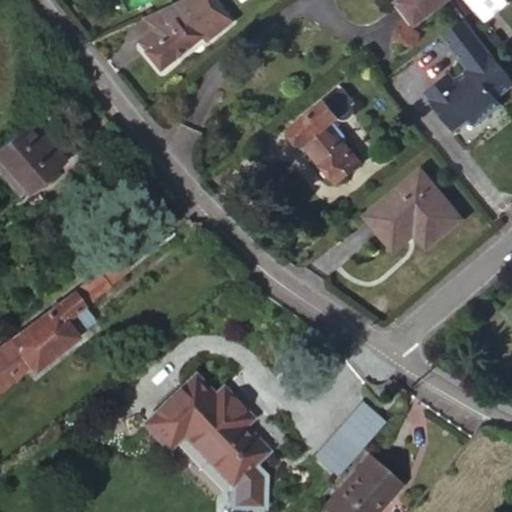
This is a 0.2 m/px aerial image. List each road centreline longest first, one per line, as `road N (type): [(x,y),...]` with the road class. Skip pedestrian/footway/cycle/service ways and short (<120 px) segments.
road 1 (residential): [(388,348),(277,273),(202,204),(30,0)]
road 2 (residential): [(511,242),(388,348)]
road 3 (residential): [(388,348),(511,418)]
